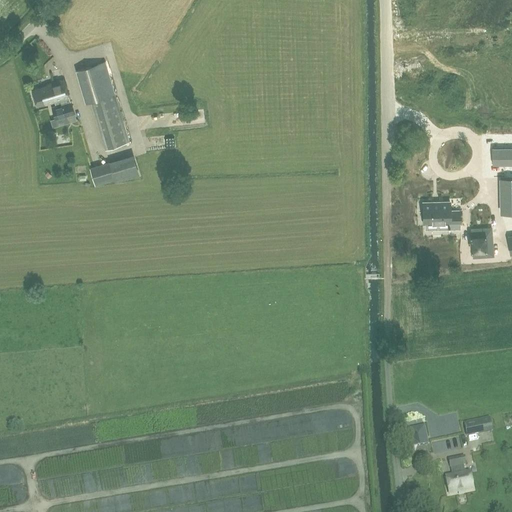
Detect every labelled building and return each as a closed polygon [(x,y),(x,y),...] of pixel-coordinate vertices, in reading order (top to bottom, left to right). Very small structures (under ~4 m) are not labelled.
[(511,0),(453,0),(454,15),(489,15),(489,24),(511,24),(511,0)] [(433,49),(435,169),(443,168),(443,163),(465,162),(463,48),(433,49)] [(106,60),(75,69),(85,103),(115,94),(106,60)] [(425,89),(425,72),(392,72),(392,119),(415,119),(415,115),(426,115),(426,102),(432,102),(432,89),(425,89)] [(32,90),(37,106),(54,101),(55,106),(71,101),(64,79),(46,84),(47,86),(32,90)] [(115,94),(91,101),(105,148),(129,141),(115,94)] [(55,118),(55,119),(75,113),(71,101),(55,106),(52,107),(55,118)] [(55,119),(55,118),(50,119),(52,126),(76,119),(75,113),(55,119)] [(511,145),(492,146),(492,163),(511,162),(511,145)] [(133,154),(109,161),(115,179),(116,181),(139,174),(133,154)] [(109,161),(89,167),(95,185),(115,179),(109,161)] [(501,212),(511,211),(511,177),(500,178),(501,212)] [(425,228),(450,227),(450,224),(462,224),(461,210),(450,210),(450,201),(423,202),(423,223),(425,223),(425,228)] [(472,257),(493,256),(491,227),(471,229),(471,236),(471,247),(471,250),(472,250),(472,257)] [(498,415),(463,423),(466,436),(501,429),(498,415)] [(428,444),(424,425),(404,429),(408,448),(428,444)] [(473,488),(470,471),(465,472),(464,464),(466,464),(464,456),(449,459),(450,467),(452,466),(453,475),(446,476),(449,492),(473,488)]
